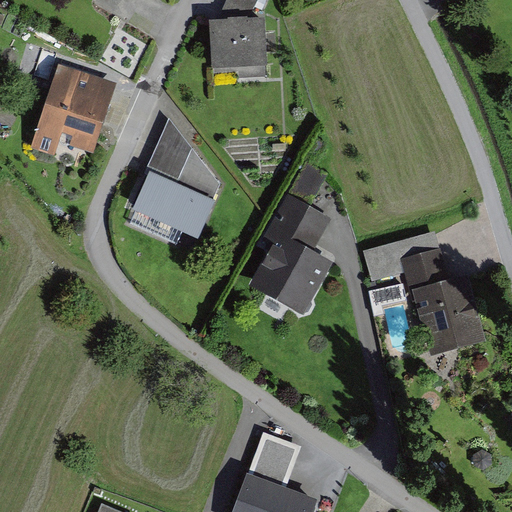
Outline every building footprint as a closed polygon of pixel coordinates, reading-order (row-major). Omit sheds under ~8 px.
[(233,0),(225,20),(214,21),(218,73),(245,72),(245,82),(273,79),(270,19),(256,19),(264,0),(233,0)] [(97,155),(121,87),(64,67),(36,149),(60,157),(67,135),(78,139),(75,147),(97,155)] [(225,183),(174,120),(152,168),(157,171),(137,211),(204,242),(225,183)] [(332,176),(312,164),(269,238),(280,244),(256,287),(308,317),(338,265),(317,252),(336,220),(314,207),(332,176)] [(441,233),(369,253),(377,284),(411,275),(434,360),(491,344),(472,275),(454,280),(441,233)] [(305,449),(270,436),(240,511),(321,511),(325,501),(290,488),(305,449)]
